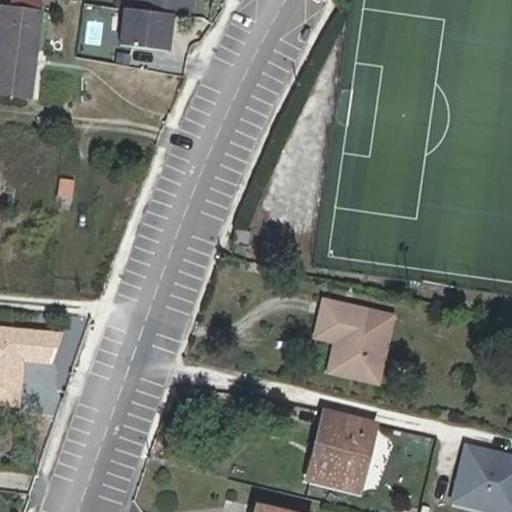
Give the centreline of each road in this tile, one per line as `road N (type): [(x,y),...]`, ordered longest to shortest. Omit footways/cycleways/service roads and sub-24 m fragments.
road 1 (residential): [(83,511),(209,163),(292,0)]
road 2 (unknown): [(131,374),(511,453)]
